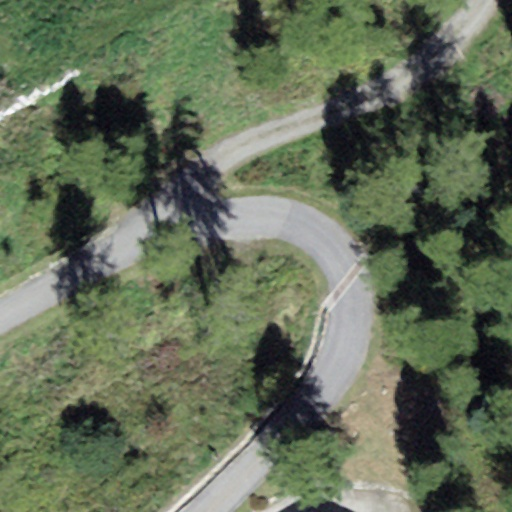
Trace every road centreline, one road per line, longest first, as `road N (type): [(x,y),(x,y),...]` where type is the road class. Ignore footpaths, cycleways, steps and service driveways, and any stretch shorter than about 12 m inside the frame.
road 1 (residential): [(205,511),(329,387),(345,358),(351,294),(340,262),(317,235),(259,215),(184,221),(0,315)]
road 2 (track): [(184,221),(222,158),(400,78),(479,26),(497,0)]
